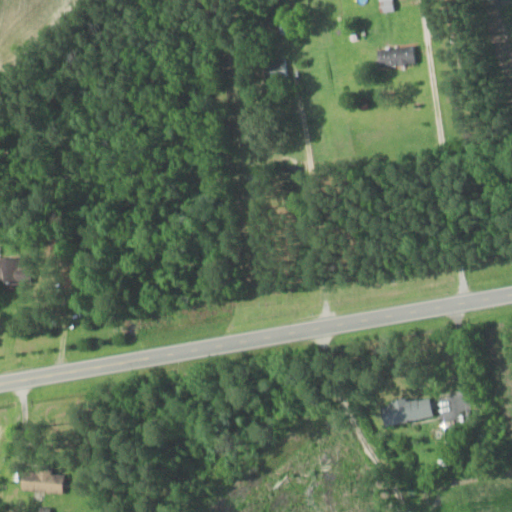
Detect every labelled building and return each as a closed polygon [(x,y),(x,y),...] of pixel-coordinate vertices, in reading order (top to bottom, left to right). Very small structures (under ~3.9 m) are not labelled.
[(393,11),(392,0),(377,0),(378,12),(393,11)] [(415,47),(376,48),(377,66),(416,64),(415,47)] [(288,79),(284,59),(262,63),(265,83),(288,79)] [(0,281),(29,282),(29,259),(0,259),(0,281)] [(379,405),(383,426),(431,416),(426,394),(379,405)] [(64,492),(64,471),(20,470),(20,491),(64,492)]
